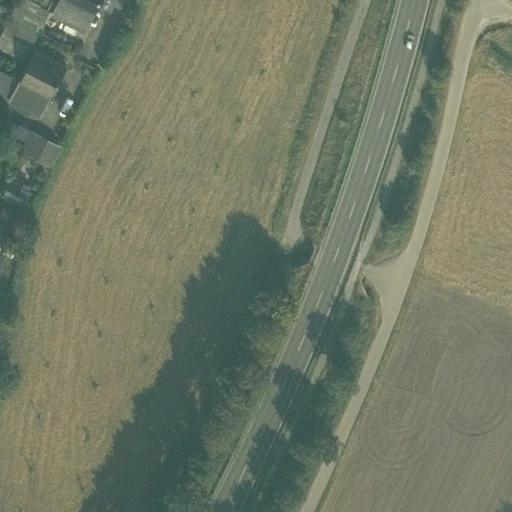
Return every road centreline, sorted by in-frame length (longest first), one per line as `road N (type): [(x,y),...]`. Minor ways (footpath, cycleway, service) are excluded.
road 1 (primary): [(220,511),(312,317),(412,0)]
road 2 (unclassified): [(360,0),(292,228),(302,252),(398,283)]
road 3 (unclassified): [(398,283),(439,161),(475,0)]
road 4 (unclassified): [(398,283),(354,411),(304,511)]
